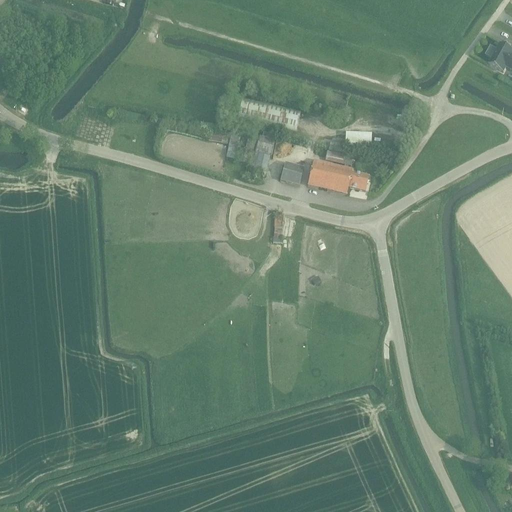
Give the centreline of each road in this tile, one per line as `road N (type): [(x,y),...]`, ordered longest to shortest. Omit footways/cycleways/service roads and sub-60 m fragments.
road 1 (unclassified): [(375,219),(355,223),(297,210),(70,144),(0,112)]
road 2 (unclassified): [(459,511),(410,399),(375,219)]
road 3 (unclassified): [(375,219),(511,145)]
